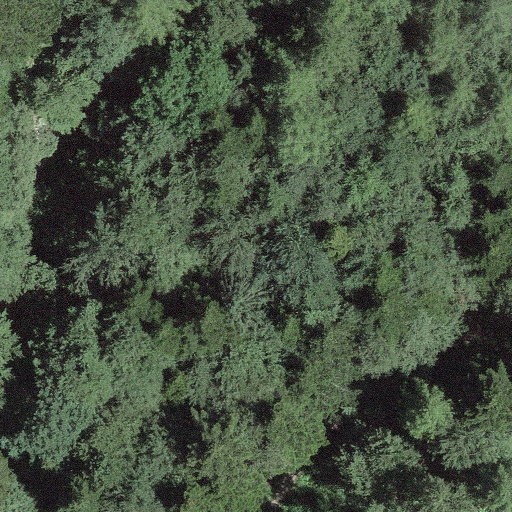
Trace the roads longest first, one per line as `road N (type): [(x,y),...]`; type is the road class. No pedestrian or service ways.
road 1 (track): [(0,269),(16,198),(58,118),(91,78),(199,0)]
road 2 (track): [(511,306),(364,394),(266,511)]
